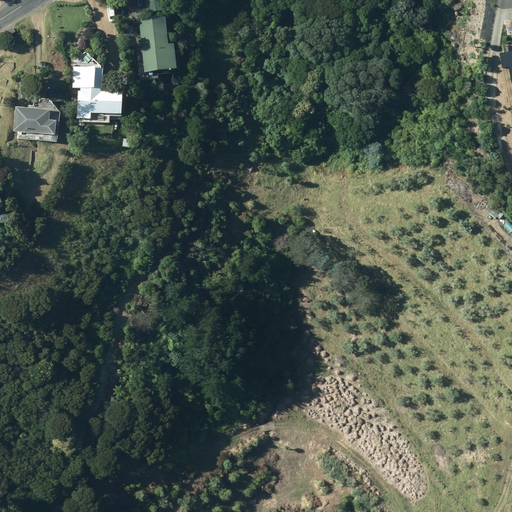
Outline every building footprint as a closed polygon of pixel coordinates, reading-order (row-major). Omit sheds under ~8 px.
[(147,0),(149,12),(165,10),(163,0),(147,0)] [(140,18),(146,71),(178,67),(175,43),(169,44),(166,14),(140,18)] [(8,36),(15,32),(13,28),(6,31),(8,36)] [(92,113),(122,113),(123,92),(103,91),(104,68),(96,68),(96,67),(75,67),(75,80),(73,79),(73,84),(74,84),(74,87),(79,87),(78,118),(92,118),(92,113)] [(14,131),(56,134),(57,121),(50,120),(51,109),(16,106),(14,131)] [(124,130),(126,122),(118,121),(116,129),(124,130)]
